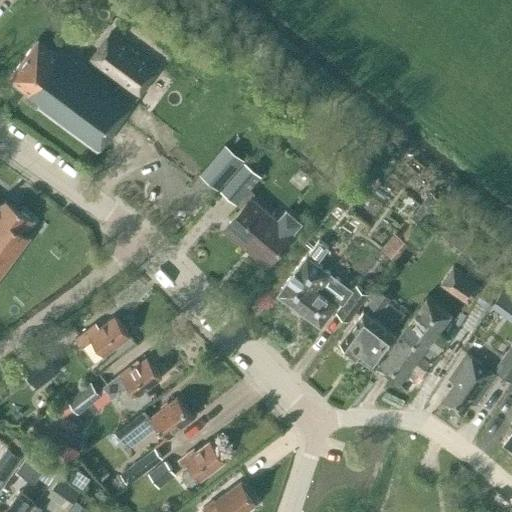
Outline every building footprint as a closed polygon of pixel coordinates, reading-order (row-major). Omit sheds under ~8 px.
[(109,31),(87,60),(117,82),(115,86),(133,100),(158,66),(109,31)] [(37,37),(8,76),(27,90),(24,95),(97,149),(133,100),(115,86),(60,46),(56,51),(37,37)] [(177,57),(162,78),(201,107),(216,86),(177,57)] [(200,172),(219,187),(242,160),(224,144),(200,172)] [(286,209),(277,219),(250,197),(253,193),(248,188),(259,175),(242,161),(219,188),(241,208),(225,226),(255,252),(254,254),(267,265),(294,234),(292,232),(301,222),(286,209)] [(430,190),(411,216),(422,224),(441,198),(430,190)] [(0,274),(29,236),(24,232),(33,220),(5,198),(1,203),(0,201),(0,274)] [(466,245),(474,234),(457,222),(449,233),(466,245)] [(395,258),(407,242),(394,231),(381,247),(395,258)] [(277,293),(320,325),(339,300),(341,301),(334,310),(347,320),(368,292),(355,283),(351,288),(317,262),(328,246),(318,239),(277,293)] [(441,282),(468,302),(480,285),(453,265),(441,282)] [(368,303),(379,312),(390,297),(379,289),(368,303)] [(493,304),(505,313),(511,303),(511,297),(502,291),(493,304)] [(397,335),(375,366),(376,364),(399,381),(400,380),(408,386),(419,371),(421,372),(431,359),(431,360),(438,350),(447,336),(437,329),(450,312),(426,295),(397,335)] [(340,340),(375,366),(397,335),(363,310),(340,340)] [(96,322),(75,338),(81,346),(92,338),(104,355),(130,334),(115,314),(99,326),(96,322)] [(511,344),(495,369),(511,380),(511,378),(511,344)] [(35,383),(45,376),(41,371),(54,362),(44,349),(22,366),(35,383)] [(442,400),(461,413),(471,399),(476,403),(497,374),(467,353),(449,378),(454,381),(442,400)] [(132,367),(130,364),(103,386),(112,397),(118,393),(128,406),(136,407),(151,396),(145,388),(162,376),(146,356),(132,367)] [(73,406),(77,412),(99,396),(88,382),(66,399),(73,406)] [(156,424),(166,437),(193,417),(176,395),(150,415),(144,408),(134,415),(147,432),(156,424)] [(63,414),(73,406),(66,399),(57,406),(63,414)] [(511,431),(503,443),(511,449),(511,431)] [(210,439),(195,450),(193,448),(179,459),(184,467),(188,464),(190,466),(181,472),(191,485),(225,459),(210,439)] [(80,452),(62,441),(56,451),(70,460),(80,452)] [(162,457),(155,447),(123,471),(130,481),(162,457)] [(36,477),(45,464),(29,453),(20,466),(36,477)] [(148,473),(158,486),(175,474),(165,460),(148,473)] [(68,509),(80,493),(60,479),(52,490),(63,498),(59,503),(68,509)] [(214,500),(214,499),(202,507),(206,511),(213,511),(220,507),(223,511),(242,511),(257,501),(240,480),(214,500)] [(35,501),(19,489),(2,511),(28,511),(35,502),(34,502),(35,501)] [(68,511),(83,511),(87,507),(77,500),(68,511)] [(35,502),(28,511),(37,511),(41,507),(35,502)]
